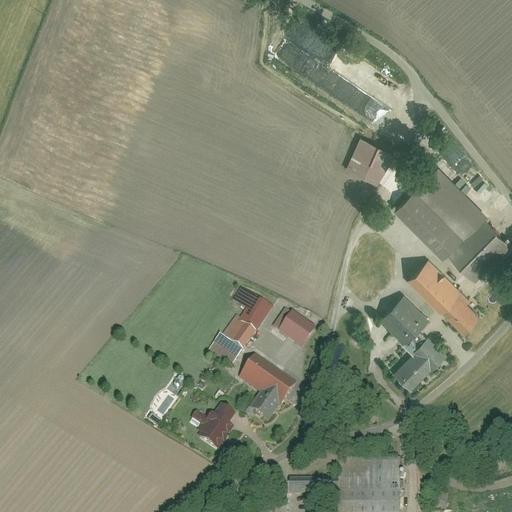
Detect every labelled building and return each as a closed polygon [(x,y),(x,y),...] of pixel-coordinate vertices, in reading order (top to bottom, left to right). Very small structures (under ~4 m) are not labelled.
[(359,139),(345,170),(378,185),(392,154),(359,139)] [(436,167),(393,210),(443,259),(486,216),(436,167)] [(449,257),(477,284),(511,247),(511,246),(484,220),(449,257)] [(432,258),(409,282),(465,335),(488,312),(432,258)] [(370,262),(358,274),(379,295),(392,282),(370,262)] [(234,303),(247,312),(227,342),(244,353),(272,312),(242,292),(234,303)] [(449,358),(427,338),(419,332),(426,324),(398,300),(379,321),(415,353),(394,375),(417,395),(449,358)] [(285,313),(272,333),(303,353),(316,333),(285,313)] [(256,359),(239,383),(259,396),(249,411),(269,424),(279,409),(281,410),(297,386),(256,359)] [(200,410),(191,423),(204,432),(198,440),(219,454),(235,431),(229,427),(236,416),(221,406),(213,418),(200,410)] [(401,511),(402,462),(340,462),(339,511),(401,511)] [(290,477),(289,496),(339,498),(339,479),(290,477)] [(436,495),(436,505),(448,505),(448,495),(436,495)]
